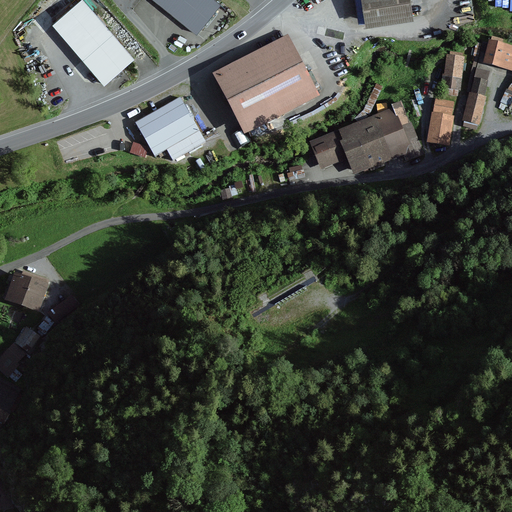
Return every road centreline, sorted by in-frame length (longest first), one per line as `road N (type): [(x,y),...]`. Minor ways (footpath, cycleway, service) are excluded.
road 1 (tertiary): [(0,147),(177,74),(280,0)]
road 2 (track): [(511,174),(358,294),(330,301)]
